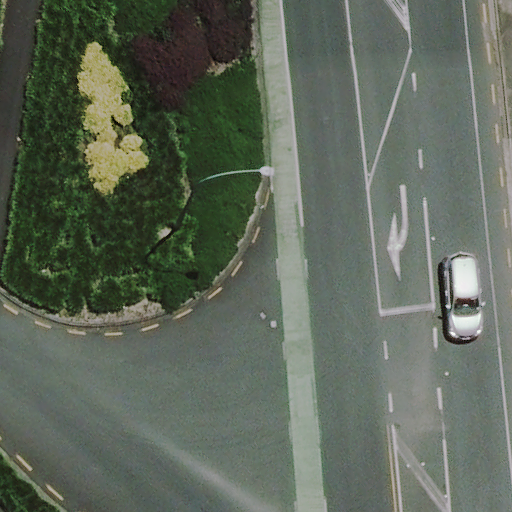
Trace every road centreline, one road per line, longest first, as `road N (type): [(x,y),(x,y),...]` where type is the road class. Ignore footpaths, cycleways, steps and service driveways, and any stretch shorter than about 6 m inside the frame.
road 1 (secondary): [(376,0),(381,44),(366,185),(396,511)]
road 2 (tertiary): [(222,511),(176,497),(0,351)]
